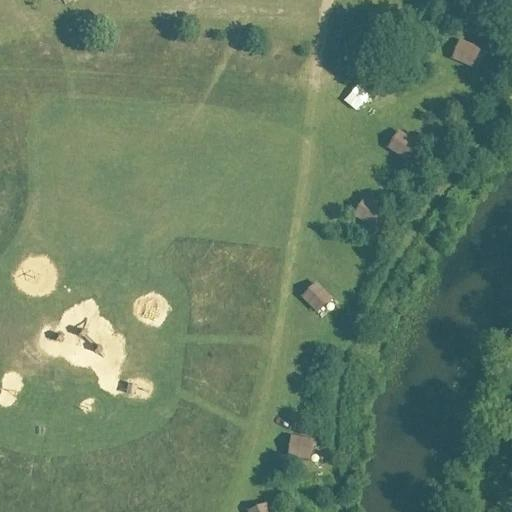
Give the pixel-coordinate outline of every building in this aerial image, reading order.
[(354,50),(363,22),(344,16),(335,43),(354,50)] [(473,69),(477,52),(458,47),(454,64),(473,69)] [(398,135),(388,150),(404,160),(414,146),(398,135)] [(364,203),(356,218),(373,227),(381,212),(364,203)] [(314,288),(302,300),(316,314),(328,301),(314,288)] [(288,440),(286,457),(305,459),(307,442),(288,440)]
